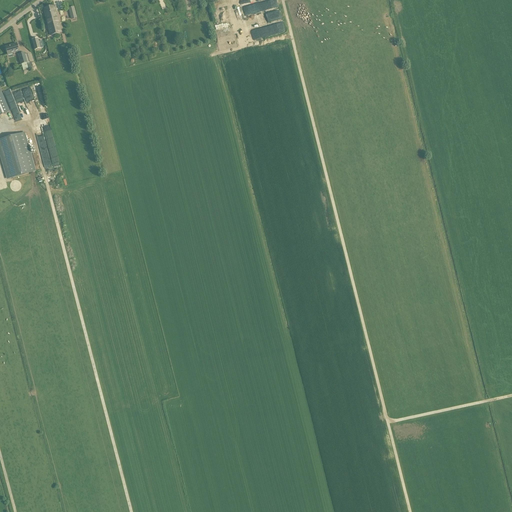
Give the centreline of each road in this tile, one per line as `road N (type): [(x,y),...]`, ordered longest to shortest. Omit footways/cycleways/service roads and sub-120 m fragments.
road 1 (track): [(283,0),(409,511)]
road 2 (track): [(131,511),(48,190)]
road 3 (track): [(387,421),(511,395)]
